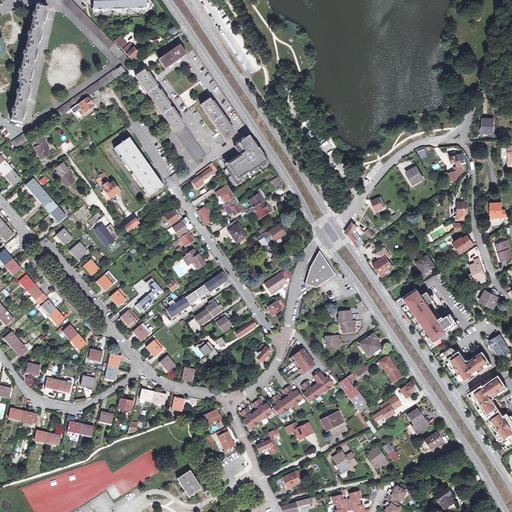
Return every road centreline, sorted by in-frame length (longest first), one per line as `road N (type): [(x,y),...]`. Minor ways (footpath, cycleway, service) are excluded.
road 1 (secondary): [(322,237),(506,511)]
road 2 (secondary): [(511,489),(335,229)]
road 3 (secondary): [(335,229),(186,0)]
road 4 (residential): [(175,188),(283,353)]
road 5 (residential): [(143,368),(95,400),(65,408),(35,401),(0,353)]
road 6 (residential): [(335,229),(410,147),(440,137),(465,143)]
road 7 (residential): [(465,143),(475,159),(480,244),(506,299)]
road 8 (residential): [(22,222),(24,248),(99,332),(114,328)]
road 9 (secondary): [(168,0),(253,125)]
road 10 (residential): [(114,328),(22,222)]
road 11 (secondary): [(253,125),(322,237)]
road 12 (unclassified): [(283,353),(298,273),(322,237)]
road 13 (unclassified): [(277,511),(227,402)]
